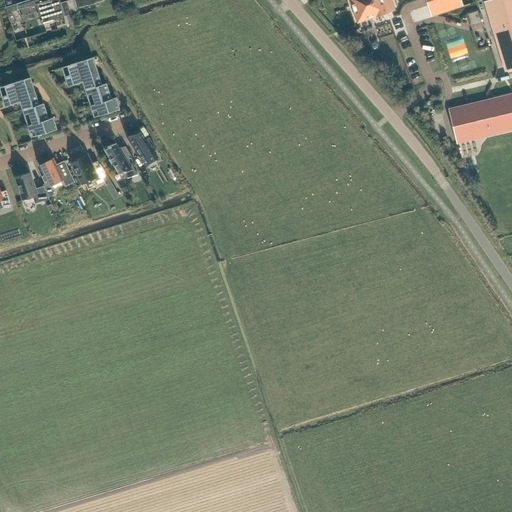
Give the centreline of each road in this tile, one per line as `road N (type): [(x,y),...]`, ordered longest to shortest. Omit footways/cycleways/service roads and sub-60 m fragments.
road 1 (tertiary): [(511,284),(416,148),(287,0)]
road 2 (residential): [(0,162),(133,119)]
